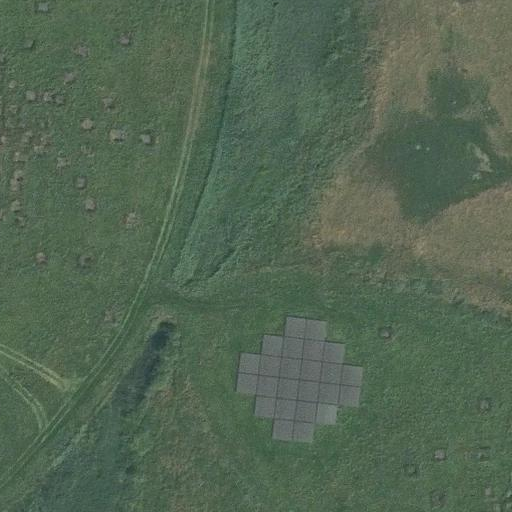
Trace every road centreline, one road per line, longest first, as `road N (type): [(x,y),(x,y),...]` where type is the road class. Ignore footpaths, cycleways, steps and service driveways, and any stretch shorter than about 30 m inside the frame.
road 1 (track): [(0,367),(76,406),(132,318),(148,290),(191,141),(212,0)]
road 2 (track): [(148,290),(361,306),(511,343)]
